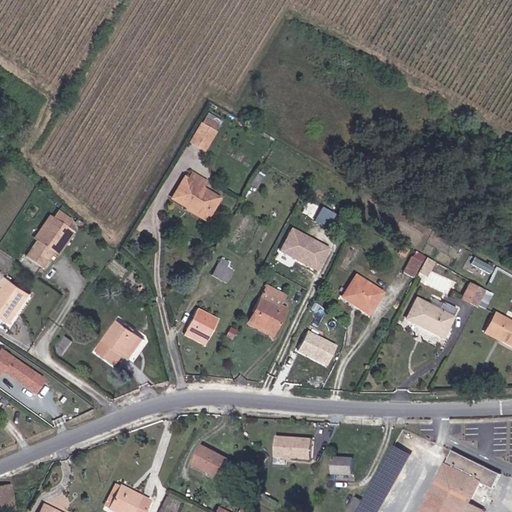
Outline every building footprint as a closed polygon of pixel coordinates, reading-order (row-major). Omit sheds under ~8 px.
[(208,113),(202,123),(215,131),(221,121),(208,113)] [(204,150),(215,131),(202,123),(191,142),(204,150)] [(205,213),(215,193),(200,185),(204,178),(201,176),(183,205),(185,207),(187,204),(205,213)] [(183,204),(195,184),(191,181),(178,202),(183,204)] [(187,204),(185,207),(184,209),(207,220),(219,195),(215,193),(205,213),(187,204)] [(313,201),(306,214),(319,221),(331,228),(338,215),(313,201)] [(319,221),(306,214),(303,219),(316,226),(319,221)] [(56,215),(40,239),(56,250),(63,239),(65,240),(74,228),(56,215)] [(331,246),(294,226),(282,248),(320,268),(331,246)] [(51,257),(56,250),(40,239),(35,246),(51,257)] [(435,268),(438,260),(431,256),(427,264),(435,268)] [(230,260),(224,257),(222,262),(221,262),(215,273),(229,280),(235,268),(228,264),(230,260)] [(418,278),(426,262),(416,258),(409,274),(418,278)] [(481,258),(477,264),(491,272),(494,266),(481,258)] [(435,268),(427,264),(423,272),(431,275),(435,268)] [(0,296),(0,311),(13,321),(19,312),(17,310),(26,297),(28,298),(33,290),(10,274),(4,282),(9,284),(0,296)] [(358,278),(347,296),(360,304),(358,308),(371,316),(385,294),(358,278)] [(487,292),(473,285),(466,299),(479,306),(487,292)] [(292,304),(281,299),(279,305),(261,296),(255,309),(260,310),(256,318),(279,330),(292,304)] [(420,299),(410,319),(446,337),(460,309),(446,302),(442,310),(420,299)] [(211,340),(221,319),(201,309),(191,330),(211,340)] [(511,342),(511,318),(500,313),(491,329),(508,338),(507,340),(511,342)] [(131,358),(146,338),(124,322),(103,353),(122,366),(129,357),(131,358)] [(506,342),(507,340),(508,338),(491,329),(489,334),(506,342)] [(209,344),(211,340),(191,330),(189,334),(209,344)] [(309,331),(299,351),(328,364),(337,344),(309,331)] [(64,352),(68,355),(77,342),(71,337),(64,347),(64,352)] [(146,338),(131,358),(136,362),(151,341),(146,338)] [(35,393),(45,376),(0,348),(0,371),(35,393)] [(322,437),(285,434),(283,452),(320,455),(322,437)] [(197,462),(222,474),(230,458),(204,446),(197,462)] [(500,489),(507,475),(458,451),(428,511),(471,511),(486,482),(500,489)] [(358,458),(340,457),(340,472),(357,473),(358,458)] [(107,506),(111,508),(122,486),(118,485),(107,506)] [(147,511),(153,501),(122,486),(111,508),(119,511),(147,511)] [(13,497),(12,487),(0,489),(0,511),(8,511),(19,511),(18,497),(13,497)] [(363,511),(370,501),(364,498),(354,511),(363,511)]
